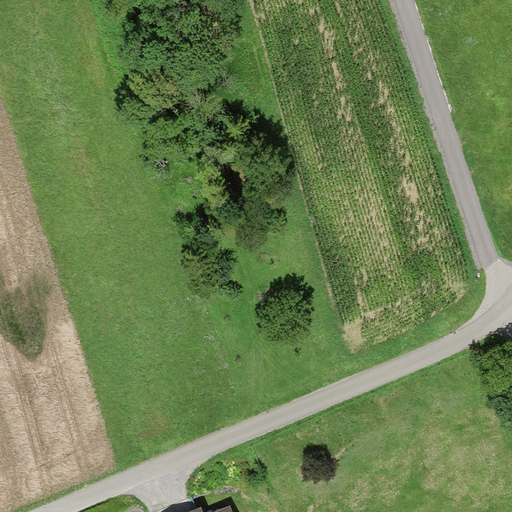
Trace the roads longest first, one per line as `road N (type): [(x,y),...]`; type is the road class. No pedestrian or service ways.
road 1 (unclassified): [(511,291),(461,345),(45,511)]
road 2 (track): [(400,0),(511,316)]
